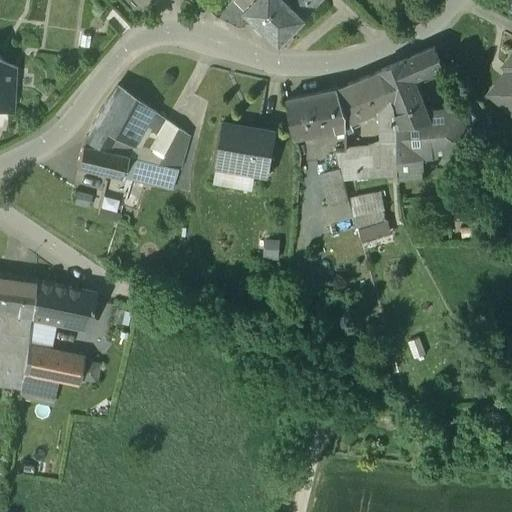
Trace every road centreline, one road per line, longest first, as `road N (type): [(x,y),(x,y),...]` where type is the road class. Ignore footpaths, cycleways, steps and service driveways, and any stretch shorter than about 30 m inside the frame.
road 1 (residential): [(0,166),(59,132),(133,45),(192,43),(309,72),(415,38),(455,0)]
road 2 (track): [(296,511),(303,433),(289,368),(229,329),(146,302)]
road 3 (track): [(304,456),(511,486)]
road 4 (residential): [(0,217),(96,284),(146,302)]
